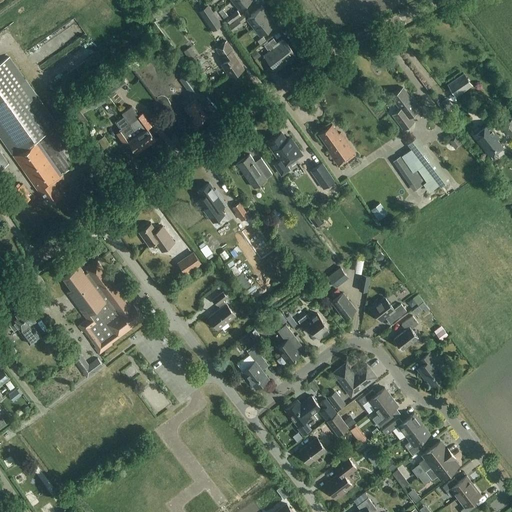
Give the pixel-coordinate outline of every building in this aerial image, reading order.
[(233,0),(232,1),(238,9),(249,0),(233,0)] [(199,10),(213,30),(222,24),(208,4),(199,10)] [(246,18),(253,27),(269,15),(262,6),(246,18)] [(217,12),(224,20),(226,18),(228,16),(224,11),(222,8),(217,12)] [(228,16),(226,18),(229,23),(240,15),(237,10),(228,16)] [(269,15),(253,27),(260,36),(275,23),(269,15)] [(238,19),(229,25),(233,30),(242,24),(238,19)] [(87,38),(80,41),(84,52),(91,50),(87,38)] [(269,42),(286,64),(296,56),(283,40),(276,45),(275,43),(276,42),(273,38),(269,42)] [(231,78),(244,69),(231,51),(232,50),(226,41),(215,48),(225,62),(221,64),(231,78)] [(276,71),(286,64),(269,42),(264,45),(267,49),(269,48),(270,50),(264,55),(276,71)] [(187,46),(181,50),(187,58),(192,54),(187,46)] [(255,59),(261,55),(256,49),(251,54),(255,59)] [(200,61),(196,55),(189,59),(193,65),(200,61)] [(169,59),(173,64),(177,62),(178,61),(173,56),(172,56),(169,59)] [(75,142),(71,145),(9,57),(0,63),(0,136),(38,190),(39,189),(49,203),(61,195),(54,184),(56,183),(54,181),(63,175),(61,173),(85,156),(75,142)] [(421,75),(436,95),(442,90),(426,71),(421,75)] [(464,72),(448,84),(455,95),(472,84),(464,72)] [(180,79),(191,94),(198,89),(188,74),(180,79)] [(117,89),(109,77),(100,83),(108,95),(117,89)] [(408,97),(408,96),(402,87),(392,94),(396,100),(395,101),(400,108),(392,114),(403,129),(413,121),(409,116),(420,108),(410,95),(408,97)] [(92,109),(106,101),(99,89),(85,96),(92,109)] [(73,104),(78,113),(87,107),(81,99),(73,104)] [(196,123),(206,116),(195,100),(185,107),(196,123)] [(129,122),(146,146),(155,139),(148,129),(152,125),(143,113),(139,116),(135,118),(129,122)] [(503,126),(511,136),(511,135),(511,121),(511,120),(503,126)] [(128,142),(136,153),(146,146),(129,122),(119,129),(120,130),(117,132),(125,144),(128,142)] [(490,154),(502,145),(493,134),(495,132),(488,122),(473,133),(490,154)] [(338,167),(356,154),(341,132),(339,133),(332,123),(318,133),(329,148),(326,150),(338,167)] [(267,141),(280,159),(274,163),(282,174),(289,168),(286,165),(290,162),(289,160),(295,156),(296,158),(302,154),(290,137),(287,140),(281,132),(267,141)] [(455,148),(462,143),(456,135),(449,140),(455,148)] [(99,140),(105,149),(111,144),(105,136),(99,140)] [(407,144),(411,148),(439,184),(441,187),(446,183),(412,140),(407,144)] [(250,153),(237,163),(248,179),(253,187),(254,188),(273,175),(272,173),(263,161),(261,157),(256,161),(250,153)] [(401,173),(404,178),(413,172),(401,155),(393,161),(401,173)] [(322,162),(311,170),(324,188),(334,181),(322,162)] [(199,190),(208,203),(205,205),(208,210),(210,213),(223,203),(219,196),(220,195),(216,189),(214,190),(209,182),(199,190)] [(20,185),(18,183),(12,187),(13,190),(12,191),(22,204),(30,198),(27,195),(30,193),(23,183),(20,185)] [(408,192),(412,198),(422,193),(418,186),(408,192)] [(233,207),(242,220),(248,215),(239,202),(233,207)] [(308,212),(300,202),(297,204),(305,214),(308,212)] [(377,217),(385,211),(379,203),(372,209),(377,217)] [(316,225),(320,222),(314,212),(309,215),(316,225)] [(206,230),(202,223),(195,228),(190,220),(181,226),(198,252),(206,246),(199,234),(206,230)] [(139,231),(149,245),(155,241),(162,251),(174,242),(162,225),(156,230),(150,223),(139,231)] [(248,248),(259,236),(253,230),(242,242),(248,248)] [(109,250),(97,258),(103,268),(115,260),(109,250)] [(220,250),(215,253),(219,260),(225,256),(220,250)] [(196,255),(181,266),(186,273),(201,263),(196,255)] [(470,256),(465,260),(472,269),(477,264),(470,256)] [(71,289),(67,292),(80,309),(86,304),(91,311),(97,306),(98,308),(103,305),(106,309),(101,312),(107,321),(120,312),(123,316),(133,309),(130,305),(119,290),(115,284),(96,259),(85,267),(88,272),(86,273),(82,269),(80,266),(79,265),(64,276),(62,277),(71,289)] [(118,271),(122,265),(117,262),(110,272),(119,278),(122,273),(118,271)] [(340,267),(328,276),(334,284),(336,286),(348,277),(346,275),(340,267)] [(362,274),(359,290),(367,291),(370,275),(362,274)] [(44,279),(48,284),(53,280),(50,275),(44,279)] [(211,295),(218,289),(214,285),(207,290),(211,295)] [(217,328),(235,315),(223,300),(227,297),(222,291),(213,299),(220,308),(209,317),(217,328)] [(344,318),(355,309),(343,292),(331,301),(344,318)] [(395,318),(406,310),(401,303),(394,308),(385,297),(371,307),(380,319),(390,312),(395,318)] [(411,307),(417,303),(413,298),(407,301),(411,307)] [(95,347),(99,353),(101,352),(112,344),(111,342),(144,318),(136,307),(133,309),(123,316),(120,312),(107,321),(101,312),(106,309),(103,305),(98,308),(97,306),(91,311),(86,304),(80,309),(81,310),(87,319),(78,325),(83,331),(85,330),(96,346),(95,347)] [(9,323),(14,329),(18,326),(21,330),(20,330),(30,344),(40,336),(31,323),(36,320),(25,306),(11,316),(13,320),(9,323)] [(329,329),(317,313),(310,318),(306,313),(298,320),(307,332),(311,328),(318,337),(329,329)] [(402,348),(418,336),(411,327),(418,321),(413,314),(402,322),(406,328),(394,337),(402,348)] [(64,319),(55,324),(60,334),(69,330),(64,319)] [(294,359),(300,355),(290,342),(296,338),(286,324),(278,330),(285,341),(277,347),(288,362),(294,358),(294,359)] [(441,340),(448,334),(443,328),(436,333),(441,340)] [(252,338),(256,338),(258,336),(258,331),(257,329),(253,329),(250,331),(250,336),(252,338)] [(42,338),(51,351),(59,345),(50,332),(42,338)] [(256,388),(269,378),(258,364),(265,360),(255,347),(248,352),(255,361),(242,370),(250,380),(250,382),(253,387),(255,387),(256,388)] [(423,364),(417,368),(422,376),(424,375),(431,385),(444,376),(434,362),(436,360),(430,352),(419,359),(423,364)] [(82,371),(86,376),(102,364),(98,359),(82,371)] [(354,372),(346,361),(333,371),(351,395),(376,375),(367,363),(354,372)] [(125,371),(129,377),(137,372),(132,366),(125,371)] [(2,368),(0,369),(0,383),(9,377),(2,368)] [(368,400),(375,408),(391,396),(384,387),(376,394),(372,389),(358,399),(362,404),(368,400)] [(12,399),(20,393),(16,388),(9,394),(12,399)] [(328,396),(338,409),(343,405),(334,392),(328,396)] [(309,415),(320,407),(312,396),(301,404),(297,400),(285,409),(298,425),(310,416),(309,415)] [(390,411),(398,405),(391,396),(375,408),(379,413),(372,418),(379,427),(393,416),(390,411)] [(319,411),(326,420),(336,412),(325,398),(321,402),(324,407),(322,409),(319,411)] [(399,416),(382,429),(386,434),(392,429),(400,439),(406,435),(422,423),(414,412),(402,421),(399,416)] [(327,420),(338,435),(348,427),(337,413),(327,420)] [(349,426),(356,422),(351,415),(344,419),(349,426)] [(211,429),(204,420),(189,432),(196,441),(211,429)] [(406,435),(410,441),(405,444),(412,454),(422,447),(418,442),(430,433),(422,423),(406,435)] [(361,443),(368,438),(357,424),(350,429),(361,443)] [(218,438),(211,429),(196,441),(203,450),(218,438)] [(309,463),(326,450),(317,437),(299,450),(309,463)] [(225,447),(218,438),(203,450),(210,459),(225,447)] [(375,438),(370,442),(373,447),(379,443),(375,438)] [(425,457),(418,462),(419,463),(411,469),(417,476),(425,471),(449,453),(439,440),(422,453),(425,457)] [(449,453),(425,471),(431,479),(438,475),(441,478),(458,465),(449,453)] [(2,459),(6,466),(13,462),(9,455),(2,459)] [(352,484),(346,477),(347,474),(356,467),(348,457),(335,467),(339,473),(325,484),(328,488),(327,490),(328,492),(330,493),(332,493),(335,497),(340,493),(342,494),(346,491),(346,489),(352,484)] [(391,470),(397,466),(392,458),(385,463),(391,470)] [(172,482),(181,475),(169,460),(160,467),(172,482)] [(239,470),(233,462),(217,474),(224,483),(239,470)] [(163,489),(172,482),(160,467),(151,474),(163,489)] [(246,479),(239,470),(224,483),(231,491),(246,479)] [(442,486),(446,491),(450,496),(454,493),(457,497),(474,485),(466,475),(458,481),(455,477),(442,486)] [(116,489),(124,499),(140,487),(131,476),(116,489)] [(403,478),(399,481),(402,486),(407,483),(403,478)] [(473,500),(481,494),(474,485),(457,497),(465,506),(460,510),(462,511),(467,511),(476,505),(473,500)] [(403,495),(399,499),(404,504),(408,500),(403,495)] [(371,511),(376,508),(368,497),(357,505),(361,510),(358,511),(371,511)] [(145,511),(147,510),(141,502),(127,511),(145,511)] [(294,511),(287,502),(274,511),(294,511)]
